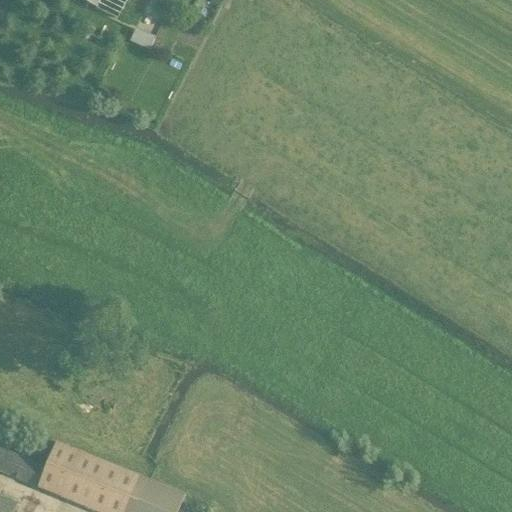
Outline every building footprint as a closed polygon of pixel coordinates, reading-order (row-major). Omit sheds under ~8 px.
[(79,0),(98,9),(102,0),(79,0)] [(135,28),(142,10),(121,1),(114,19),(135,28)] [(150,51),(156,38),(136,29),(130,42),(150,51)] [(178,511),(185,496),(137,477),(56,444),(46,468),(0,449),(0,472),(38,488),(96,511),(178,511)] [(0,511),(13,511),(17,504),(0,496),(0,511)]
